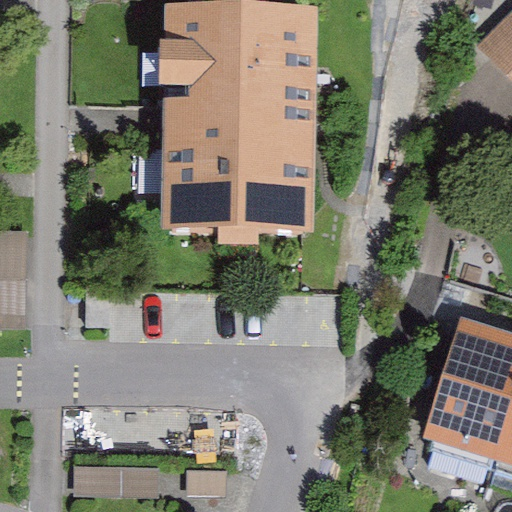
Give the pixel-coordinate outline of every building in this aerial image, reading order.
[(221,0),(221,16),(176,15),(175,55),(188,55),(186,136),(173,136),(171,232),(222,233),(222,223),(254,224),(254,234),(302,235),(306,17),(264,17),(263,0),(221,0)] [(511,33),(494,51),(511,69),(511,33)] [(24,237),(0,236),(0,328),(22,328),(24,237)] [(165,287),(165,338),(337,340),(338,289),(165,287)] [(109,290),(86,290),(86,328),(109,328),(109,290)] [(511,410),(511,343),(463,329),(430,437),(436,439),(428,466),(482,483),(491,455),(498,457),(511,410)] [(511,410),(498,457),(511,461),(511,410)] [(155,471),(77,472),(77,497),(153,500),(155,471)]
